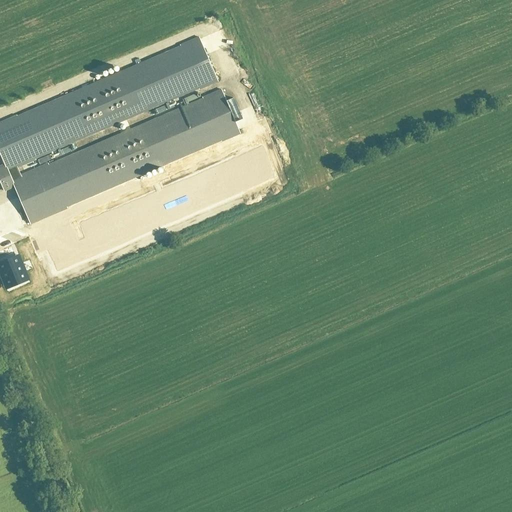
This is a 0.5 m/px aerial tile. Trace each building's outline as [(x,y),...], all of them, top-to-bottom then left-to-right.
[(181,46),(140,64),(138,59),(134,61),(136,66),(17,117),(16,116),(0,122),(0,153),(5,165),(7,170),(16,166),(17,168),(35,160),(35,159),(199,89),(199,90),(217,82),(198,38),(180,45),(181,46)] [(5,165),(0,166),(0,181),(4,191),(14,187),(15,189),(13,190),(17,199),(19,198),(23,206),(21,207),(23,212),(25,211),(30,225),(67,209),(66,207),(239,133),(235,123),(243,119),(234,98),(227,101),(222,91),(55,163),(53,159),(47,162),(48,164),(20,176),(17,168),(16,166),(7,170),(5,165)] [(199,91),(182,98),(184,103),(201,96),(199,91)] [(174,106),(172,101),(154,109),(156,114),(174,106)] [(116,252),(284,177),(266,134),(72,219),(80,237),(91,263),(116,252)] [(56,156),(76,148),(74,143),(54,152),(56,156)] [(51,158),(49,154),(37,159),(40,164),(51,158)] [(91,263),(80,237),(43,253),(54,279),(91,263)] [(11,258),(0,262),(0,277),(5,289),(21,283),(11,258)]
